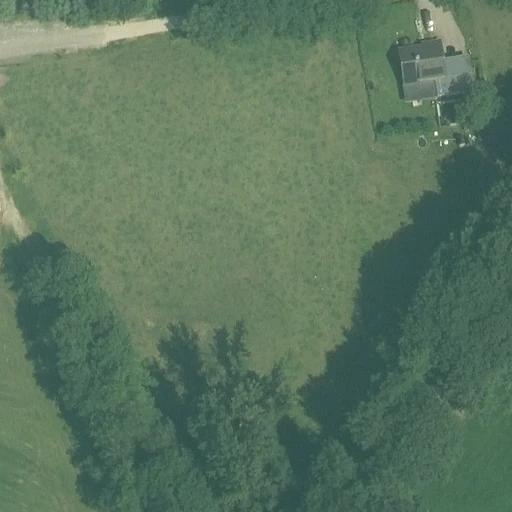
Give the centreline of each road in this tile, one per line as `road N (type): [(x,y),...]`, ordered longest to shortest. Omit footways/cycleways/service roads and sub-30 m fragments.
road 1 (track): [(0,209),(13,262),(111,511)]
road 2 (track): [(355,511),(417,414),(490,354),(511,321)]
road 3 (track): [(328,0),(93,36)]
